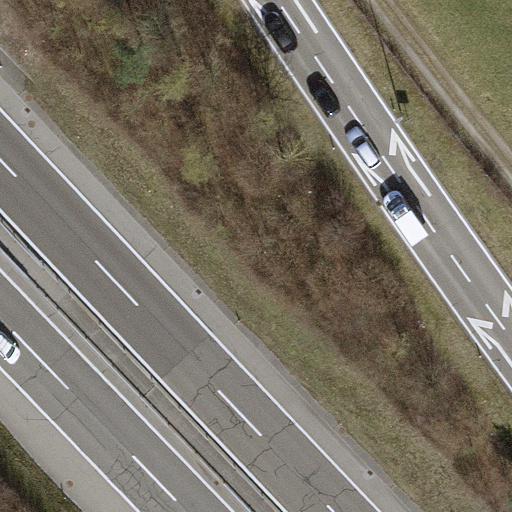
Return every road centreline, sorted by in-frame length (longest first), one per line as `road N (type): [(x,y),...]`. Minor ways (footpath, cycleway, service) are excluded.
road 1 (motorway): [(337,511),(0,157)]
road 2 (motorway): [(511,329),(277,0)]
road 3 (motorway): [(0,314),(189,511)]
road 4 (track): [(375,0),(511,182)]
